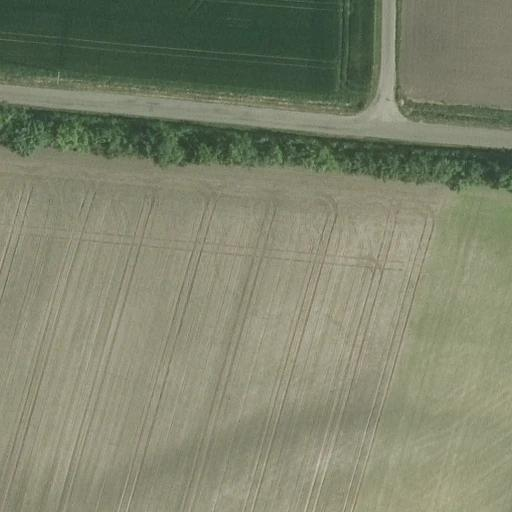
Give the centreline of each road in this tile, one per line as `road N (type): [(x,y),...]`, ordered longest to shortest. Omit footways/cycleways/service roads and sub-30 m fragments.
road 1 (unclassified): [(383,128),(0,92)]
road 2 (unclassified): [(511,140),(383,128)]
road 3 (unclassified): [(383,128),(388,0)]
